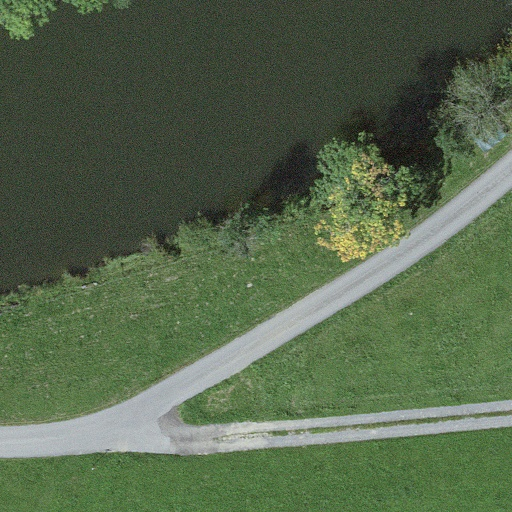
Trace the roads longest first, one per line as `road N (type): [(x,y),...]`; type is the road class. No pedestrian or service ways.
road 1 (unclassified): [(0,444),(90,438),(343,297),(511,178)]
road 2 (track): [(90,438),(195,440),(511,412)]
